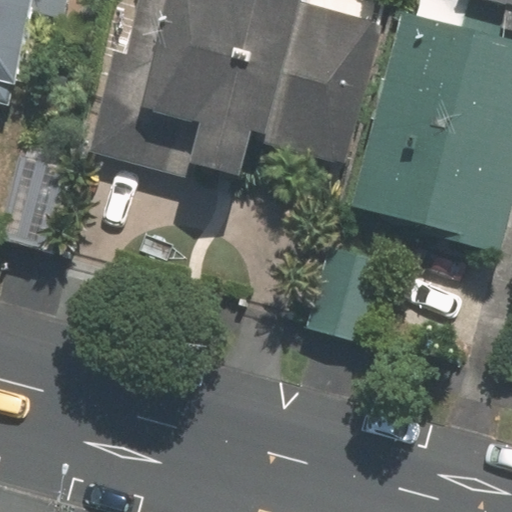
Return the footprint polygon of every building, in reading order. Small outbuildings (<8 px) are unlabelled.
[(80,0),(0,0),(0,100),(16,104),(40,12),(75,21),(80,0)] [(260,140),(351,163),(386,23),(306,3),(306,0),(152,0),(126,106),(207,126),(195,173),(248,186),(260,140)] [(511,0),(476,0),(511,9),(511,0)] [(511,41),(406,15),(357,208),(456,233),(453,244),(507,257),(511,238),(511,41)] [(72,174),(14,158),(0,206),(0,255),(45,268),(72,174)] [(311,330),(367,345),(388,262),(332,248),(311,330)]
